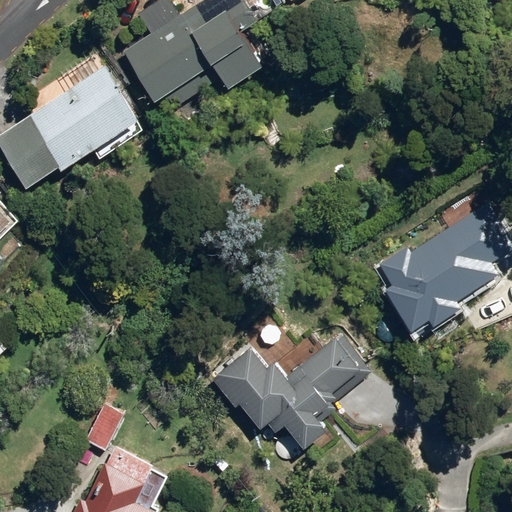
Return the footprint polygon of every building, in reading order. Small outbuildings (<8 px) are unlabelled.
[(172,92),(181,106),(212,85),(217,92),(228,85),(229,88),(263,65),(242,34),(258,22),(243,0),(209,0),(180,20),(166,0),(162,0),(137,18),(151,38),(125,55),(157,102),(172,92)] [(0,141),(0,148),(27,188),(59,166),(62,170),(138,120),(105,71),(0,141)] [(411,241),(383,258),(397,279),(391,282),(421,321),(437,310),(442,317),(470,298),(464,292),(506,262),(501,254),(511,245),(511,227),(491,199),(416,246),(411,241)] [(0,232),(11,221),(0,210),(0,232)] [(260,336),(215,371),(242,399),(247,395),(269,419),(274,416),(282,424),(294,416),(313,438),(338,417),(328,402),(376,366),(341,329),(296,367),(282,351),(277,355),(260,336)] [(84,443),(102,452),(120,415),(102,405),(84,443)] [(150,511),(132,502),(151,464),(113,446),(103,465),(102,464),(82,504),(77,501),(71,511),(150,511)]
